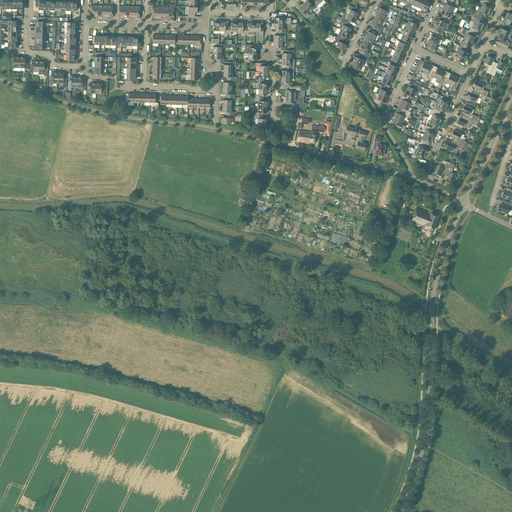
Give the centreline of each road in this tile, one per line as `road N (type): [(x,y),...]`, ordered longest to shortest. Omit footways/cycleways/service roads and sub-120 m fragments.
road 1 (unclassified): [(463,202),(409,176),(213,128),(109,114),(0,80)]
road 2 (tertiary): [(399,511),(426,423),(435,279),(463,202)]
road 3 (residential): [(272,121),(265,15),(205,12)]
road 4 (residential): [(445,184),(429,177),(429,163),(470,75)]
